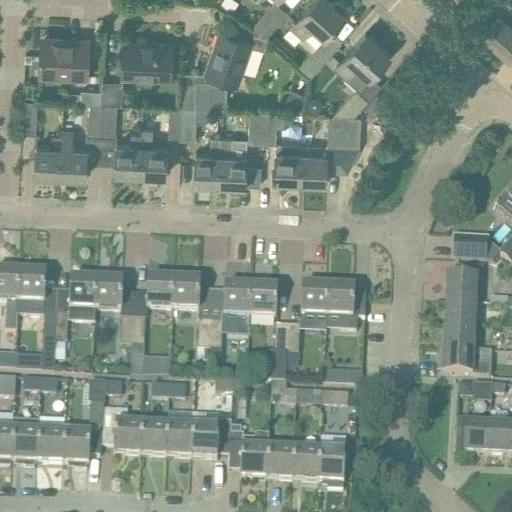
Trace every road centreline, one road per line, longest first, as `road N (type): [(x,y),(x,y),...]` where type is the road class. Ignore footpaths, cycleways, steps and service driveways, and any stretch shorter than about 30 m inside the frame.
road 1 (residential): [(408,232),(3,214)]
road 2 (residential): [(454,511),(409,467),(400,445),(408,232)]
road 3 (residential): [(3,214),(12,0)]
road 4 (residential): [(189,511),(0,501)]
road 5 (residential): [(408,232),(481,82)]
road 6 (residential): [(178,12),(20,0)]
